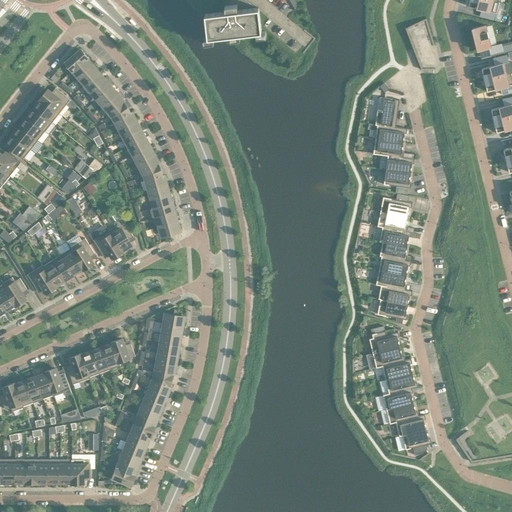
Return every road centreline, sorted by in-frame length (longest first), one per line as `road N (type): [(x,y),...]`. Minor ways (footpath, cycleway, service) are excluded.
road 1 (residential): [(511,488),(474,476),(444,443),(415,327),(436,202),(405,75)]
road 2 (residential): [(0,125),(81,25),(157,109),(201,237)]
road 3 (residential): [(0,498),(151,500),(192,392),(206,331),(205,286)]
road 4 (secondary): [(230,260),(216,185),(190,123),(146,54),(89,0)]
road 5 (residential): [(451,0),(511,275)]
road 6 (secondary): [(168,511),(223,364),(230,260)]
road 7 (residential): [(201,237),(0,337)]
road 8 (residential): [(0,370),(205,286)]
